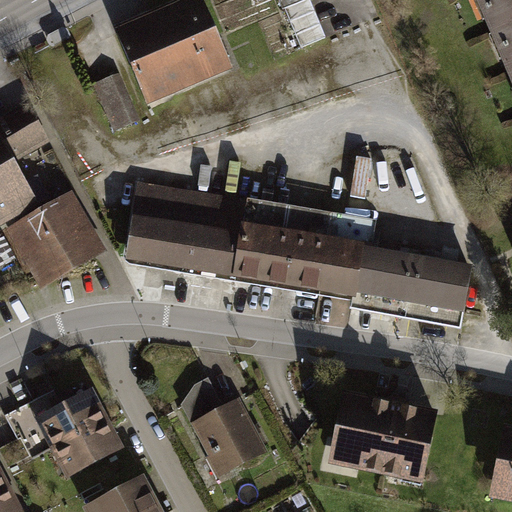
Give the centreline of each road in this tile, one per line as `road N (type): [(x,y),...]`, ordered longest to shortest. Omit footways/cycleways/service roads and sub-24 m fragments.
road 1 (residential): [(96,317),(235,325),(511,372)]
road 2 (unknown): [(481,364),(493,317),(482,262),(393,80)]
road 3 (unknown): [(393,80),(201,146),(177,142),(162,113)]
road 4 (residential): [(96,317),(195,511)]
